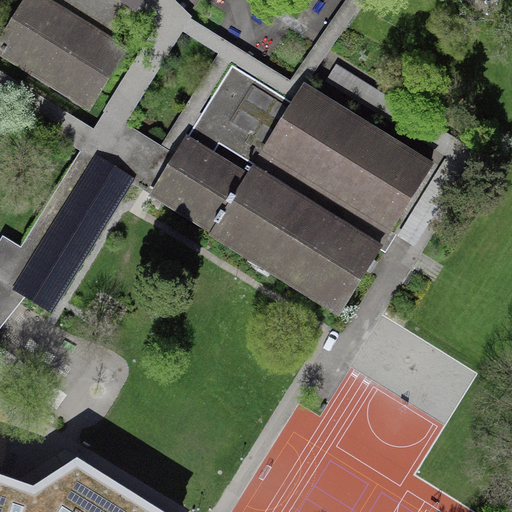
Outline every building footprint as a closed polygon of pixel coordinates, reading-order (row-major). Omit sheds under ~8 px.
[(191,18),(172,0),(139,0),(133,9),(132,8),(131,8),(130,8),(128,11),(156,29),(92,131),(0,73),(0,98),(83,150),(107,165),(131,180),(130,181),(152,195),(175,157),(174,156),(160,148),(124,125),(182,33),(190,20),(191,18)] [(46,0),(45,3),(39,0),(26,0),(0,43),(0,52),(90,108),(124,53),(108,43),(128,11),(130,8),(131,8),(132,8),(133,9),(139,0),(46,0)] [(345,0),(289,82),(281,94),(279,96),(293,104),(303,89),(364,0),(345,0)] [(289,82),(190,20),(182,33),(218,55),(231,64),(281,94),(289,82)] [(231,64),(218,55),(160,148),(174,156),(231,64)] [(252,171),(379,250),(379,249),(369,242),(379,226),(390,232),(430,168),(303,89),(293,104),(279,96),(232,66),(201,116),(204,119),(202,124),(199,128),(195,126),(186,140),(211,156),(219,143),(255,165),(252,171)] [(211,156),(186,140),(175,157),(167,170),(152,195),(213,233),(212,234),(339,313),(379,250),(252,171),(249,169),(244,177),(211,156)] [(107,165),(83,150),(21,249),(3,238),(0,243),(0,327),(26,296),(49,311),(130,181),(131,180),(107,165)] [(33,492),(0,480),(0,511),(154,511),(77,463),(33,492)]
